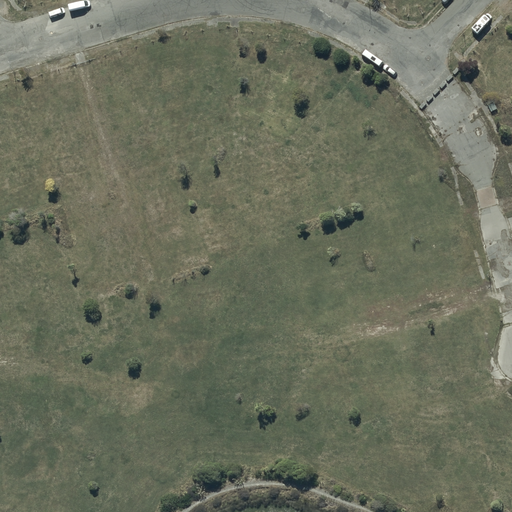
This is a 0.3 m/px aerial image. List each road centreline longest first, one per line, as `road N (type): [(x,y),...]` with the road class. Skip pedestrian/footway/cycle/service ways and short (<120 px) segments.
road 1 (track): [(413,64),(463,127),(511,292)]
road 2 (track): [(0,51),(173,0)]
road 3 (track): [(285,0),(362,27),(413,64)]
